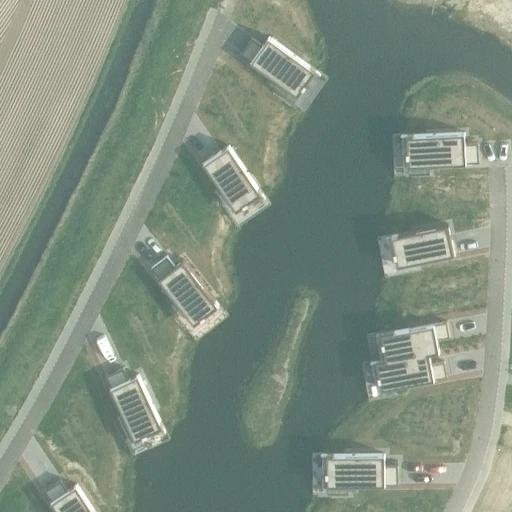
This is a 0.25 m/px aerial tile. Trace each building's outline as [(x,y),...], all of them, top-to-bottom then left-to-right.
[(252,38),(241,54),(281,83),(276,91),(293,102),(317,70),(269,37),(263,45),(252,38)] [(408,152),(406,152),(407,157),(408,157),(409,175),(431,174),(430,165),(480,162),(479,142),(466,143),(465,132),(407,135),(408,152)] [(230,145),(204,162),(237,211),(244,206),(245,207),(249,204),(249,203),(262,193),(230,145)] [(449,224),(392,236),(395,252),(394,253),(395,258),(396,257),(398,266),(455,254),(449,224)] [(167,256),(152,268),(195,325),(202,319),(203,320),(207,317),(206,316),(219,305),(184,259),(175,266),(167,256)] [(447,321),(382,334),(383,343),(382,343),(383,348),(384,347),(387,361),(431,352),(440,351),(438,340),(450,337),(447,321)] [(387,361),(376,363),(379,376),(378,376),(379,381),(380,381),(382,390),(448,377),(445,361),(433,363),(431,352),(387,361)] [(124,367),(106,376),(127,421),(118,424),(128,444),(163,427),(139,374),(129,379),(124,367)] [(327,472),(326,472),(326,476),(327,476),(327,494),(349,494),(349,485),(398,485),(398,465),(385,465),(385,454),(327,455),(327,472)] [(61,479),(44,490),(58,511),(95,511),(77,484),(68,490),(61,479)]
